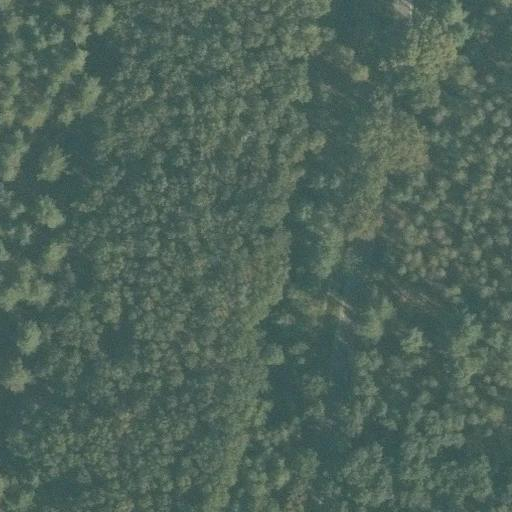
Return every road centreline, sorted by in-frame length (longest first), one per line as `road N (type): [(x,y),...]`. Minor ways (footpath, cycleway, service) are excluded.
road 1 (unclassified): [(303,511),(398,0)]
road 2 (track): [(115,0),(0,470)]
